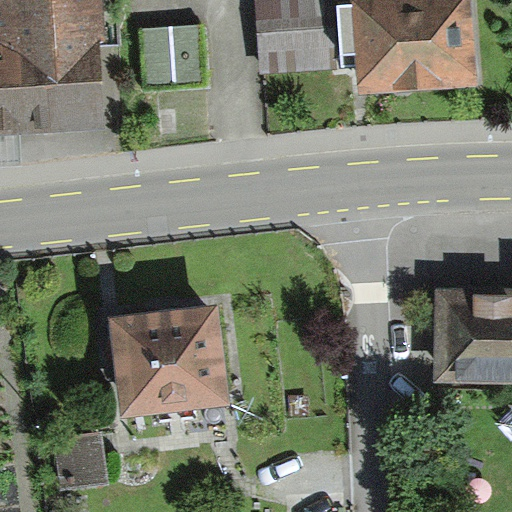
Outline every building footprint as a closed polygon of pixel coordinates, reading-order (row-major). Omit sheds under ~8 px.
[(0,0),(0,130),(102,126),(98,46),(105,46),(102,0),(0,0)] [(263,74),(329,70),(324,0),(262,0),(257,0),(263,74)] [(478,87),(471,0),(359,0),(359,1),(354,2),(354,8),(340,9),(344,65),(359,64),(362,96),(478,87)] [(204,26),(140,30),(144,90),(207,86),(204,26)] [(511,289),(440,288),(439,380),(511,380),(511,289)] [(111,317),(121,417),(228,406),(217,307),(111,317)] [(58,490),(109,484),(104,431),(52,436),(58,490)]
